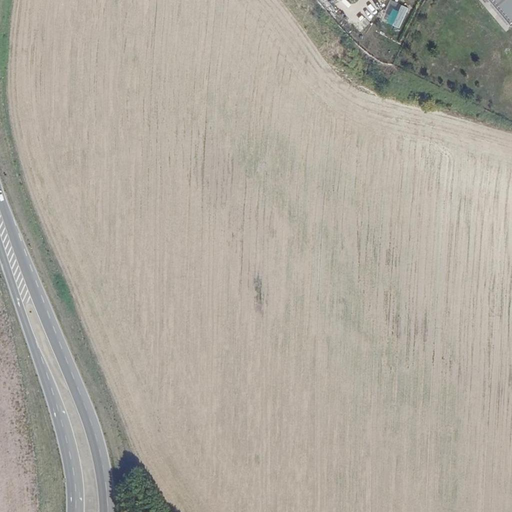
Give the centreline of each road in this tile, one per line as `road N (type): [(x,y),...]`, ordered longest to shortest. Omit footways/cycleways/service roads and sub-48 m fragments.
road 1 (primary): [(104,511),(92,437),(0,195)]
road 2 (primary): [(0,246),(61,438),(71,511)]
